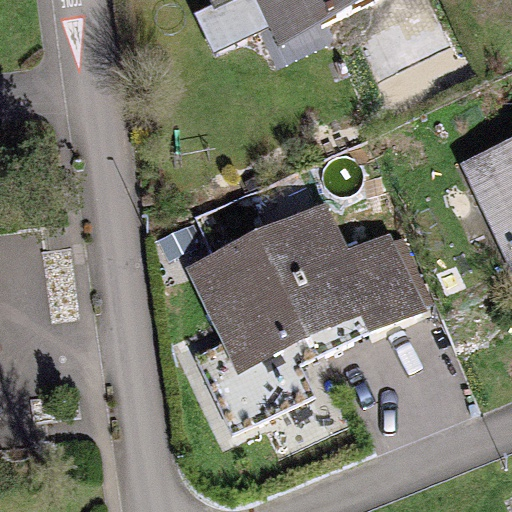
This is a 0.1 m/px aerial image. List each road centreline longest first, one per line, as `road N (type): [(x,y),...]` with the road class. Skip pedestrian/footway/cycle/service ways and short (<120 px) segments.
road 1 (residential): [(159,511),(78,0)]
road 2 (residential): [(299,511),(511,427)]
